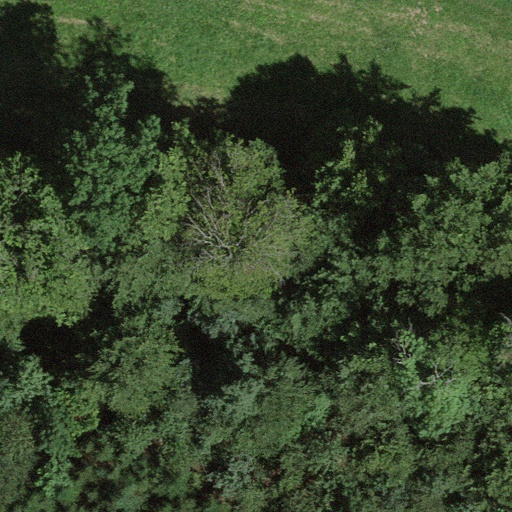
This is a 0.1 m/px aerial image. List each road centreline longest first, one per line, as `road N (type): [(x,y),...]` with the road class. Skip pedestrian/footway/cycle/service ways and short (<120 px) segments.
road 1 (motorway): [(209,511),(511,17)]
road 2 (motorway): [(229,0),(0,374)]
